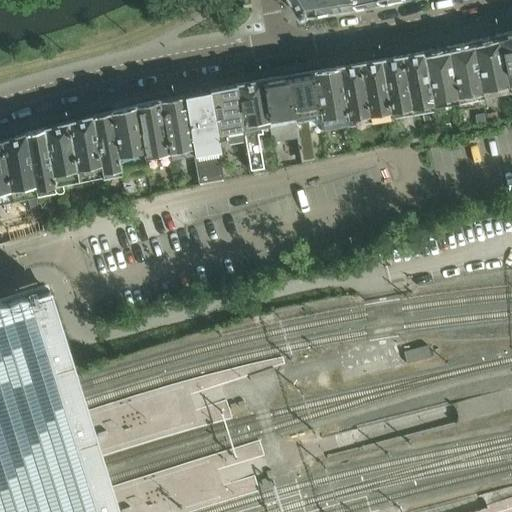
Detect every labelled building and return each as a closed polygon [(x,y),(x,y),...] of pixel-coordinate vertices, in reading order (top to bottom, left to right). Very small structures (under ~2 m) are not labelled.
[(361,8),(355,0),(294,0),(303,14),(310,16),(361,8)] [(511,31),(496,35),(507,84),(511,82),(511,31)] [(496,35),(471,42),(481,89),(496,86),(498,94),(508,92),(507,84),(496,35)] [(471,42),(447,47),(456,96),(471,93),(473,100),(482,98),(481,89),(471,42)] [(447,47),(422,52),(431,102),(447,98),(448,105),(457,103),(456,96),(447,47)] [(422,52),(380,60),(390,118),(432,110),(431,102),(422,52)] [(380,60),(334,68),(343,119),(367,115),(368,122),(390,118),(380,60)] [(343,119),(334,68),(309,72),(317,118),(318,123),(334,120),(335,127),(344,126),(343,119)] [(317,118),(309,72),(283,77),(292,128),(299,163),(316,160),(309,124),(318,123),(317,118)] [(292,128),(283,77),(256,81),(264,119),(265,127),(281,124),(288,165),(299,163),(292,128)] [(264,119),(256,81),(231,86),(239,127),(239,132),(245,131),(245,136),(244,136),(250,170),(264,168),(258,134),(263,133),(262,128),(265,127),(264,119)] [(231,86),(203,91),(214,141),(225,139),(223,131),(239,127),(231,86)] [(203,91),(183,95),(179,96),(190,149),(198,184),(223,179),(214,141),(203,91)] [(179,96),(155,101),(167,155),(190,149),(179,96)] [(155,101),(136,105),(133,106),(147,167),(155,165),(153,158),(167,155),(155,101)] [(133,106),(110,111),(107,112),(121,174),(147,167),(133,106)] [(107,112),(90,116),(88,117),(102,176),(103,179),(121,174),(107,112)] [(102,176),(88,117),(61,124),(45,128),(41,129),(54,185),(55,192),(57,194),(62,193),(63,188),(62,185),(102,176)] [(54,185),(41,129),(32,131),(22,134),(37,196),(55,192),(54,185)] [(0,203),(37,196),(22,134),(13,137),(4,140),(0,141),(0,203)] [(0,511),(119,511),(75,371),(51,296),(49,287),(29,293),(0,302),(0,511)] [(431,357),(428,345),(404,352),(407,364),(431,357)]
